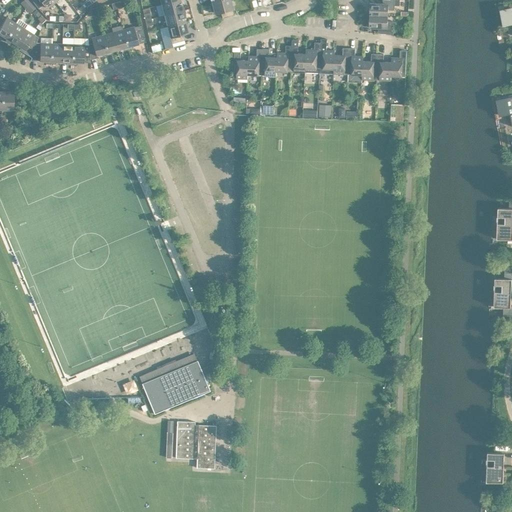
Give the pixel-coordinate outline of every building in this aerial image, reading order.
[(55,1),(54,0),(31,0),(38,9),(44,5),(46,8),(55,1)] [(176,0),(162,4),(165,15),(185,10),(179,0),(176,0)] [(230,0),(221,0),(212,3),(215,14),(221,12),(222,18),(234,15),(230,0)] [(370,3),(370,15),(388,16),(388,10),(394,11),(394,5),(394,0),(382,0),(382,4),(370,3)] [(511,7),(501,9),(504,26),(511,24),(511,7)] [(165,15),(168,26),(186,22),(186,21),(185,10),(165,15)] [(388,16),(370,15),(369,27),(381,27),(381,33),(393,35),(394,22),(388,21),(388,16)] [(1,38),(5,40),(16,23),(7,17),(0,27),(0,34),(3,36),(1,38)] [(10,41),(16,44),(25,29),(28,25),(19,19),(16,23),(5,40),(9,43),(10,41)] [(186,22),(168,26),(172,44),(184,40),(183,34),(189,33),(186,22)] [(134,26),(123,29),(128,49),(133,48),(132,46),(138,44),(134,26)] [(31,57),(35,43),(37,36),(25,29),(16,44),(21,47),(19,50),(31,57)] [(123,29),(113,32),(117,50),(123,48),(124,51),(128,49),(123,29)] [(113,32),(102,35),(107,55),(112,54),(111,51),(117,50),(113,32)] [(89,45),(90,60),(97,58),(96,55),(102,54),(103,56),(107,55),(102,35),(91,38),(93,43),(89,45)] [(46,64),(51,64),(52,43),(51,43),(51,38),(41,38),(40,43),(35,43),(31,57),(31,60),(46,61),(46,64)] [(320,69),(334,69),(334,55),(335,55),(335,51),(327,50),(327,43),(327,39),(321,39),(321,42),(320,69)] [(319,73),(320,69),(321,42),(315,42),(314,50),(306,49),(306,54),(305,68),(306,68),(305,72),(319,73)] [(55,62),(62,62),(62,44),(52,43),(51,64),(55,64),(55,62)] [(68,65),(72,65),(73,44),(62,44),(62,62),(68,62),(68,65)] [(73,44),(72,65),(77,65),(77,62),(84,63),(84,62),(91,63),(90,60),(89,45),(73,44)] [(277,71),(291,72),(292,46),(286,45),(286,53),(277,53),(277,57),(277,71)] [(291,72),(305,72),(306,68),(305,68),(306,54),(298,53),(298,46),(292,46),(291,72)] [(333,74),(348,74),(349,48),(343,48),(343,55),(335,55),(334,55),(334,69),(333,74)] [(348,74),(362,75),(363,61),(363,56),(355,56),(355,48),(349,48),(348,74)] [(248,75),(262,75),(263,49),(257,49),(257,56),(248,56),(248,60),(248,75)] [(277,76),(277,71),(277,57),(277,53),(269,53),(269,49),(263,49),(262,75),(277,76)] [(391,57),(391,62),(391,76),(405,77),(407,51),(400,50),(400,58),(391,57)] [(248,79),(248,75),(248,60),(240,60),(241,53),(234,52),(233,78),(248,79)] [(362,79),(376,80),(377,54),(371,54),(371,61),(363,61),(362,75),(362,79)] [(377,54),(376,80),(391,81),(391,76),(391,62),(383,62),(384,54),(377,54)] [(3,81),(2,109),(13,110),(14,92),(7,91),(8,81),(3,81)] [(510,114),(511,126),(511,96),(497,99),(500,116),(510,114)] [(263,105),(263,114),(273,114),(273,106),(263,105)] [(319,108),(319,117),(332,117),(332,109),(319,108)] [(391,108),(391,120),(403,121),(404,108),(391,108)] [(497,239),(507,239),(511,239),(511,208),(498,208),(497,239)] [(494,307),(496,307),(511,308),(511,292),(509,292),(510,286),(511,286),(511,279),(495,278),(494,307)] [(143,386),(154,414),(210,391),(198,363),(143,386)] [(197,459),(197,461),(196,468),(214,468),(216,426),(195,425),(195,422),(177,421),(175,458),(197,459)] [(486,482),(489,482),(503,482),(504,467),(502,467),(502,460),(504,461),(505,453),(487,452),(486,482)]
